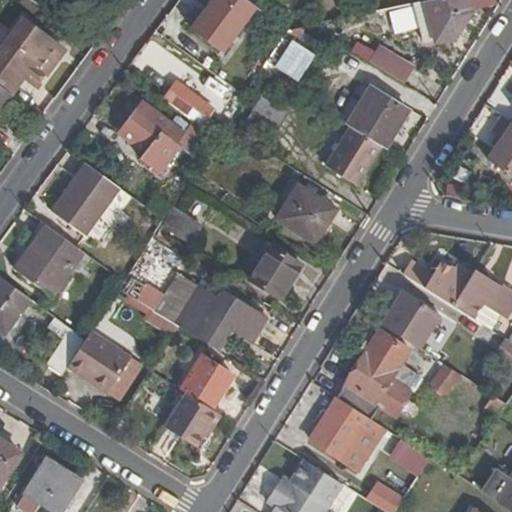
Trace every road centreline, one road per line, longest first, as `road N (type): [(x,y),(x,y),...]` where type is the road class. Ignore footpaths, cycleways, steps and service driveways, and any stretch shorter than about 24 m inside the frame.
road 1 (residential): [(204,511),(394,209)]
road 2 (residential): [(0,203),(143,0)]
road 3 (residential): [(0,383),(204,511)]
road 4 (residential): [(394,209),(511,13)]
